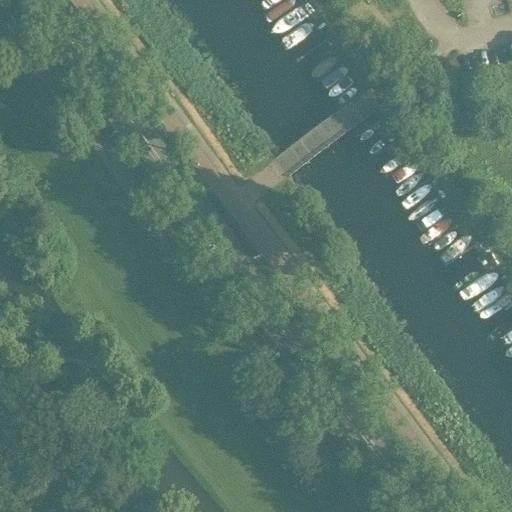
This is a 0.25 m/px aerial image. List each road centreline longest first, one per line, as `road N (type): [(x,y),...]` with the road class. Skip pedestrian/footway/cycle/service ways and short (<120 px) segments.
road 1 (unknown): [(492,511),(107,0)]
road 2 (secondary): [(26,0),(409,511)]
road 3 (secondary): [(435,511),(55,0)]
